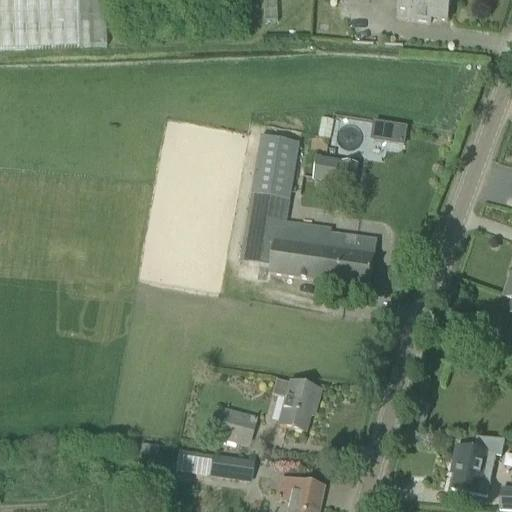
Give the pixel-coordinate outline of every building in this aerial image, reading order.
[(0,0),(0,53),(105,49),(103,0),(0,0)] [(399,0),(396,20),(410,22),(430,25),(430,21),(447,23),(450,0),(399,0)] [(321,120),(317,138),(329,141),(332,122),(321,120)] [(373,123),(370,141),(403,147),(406,128),(373,123)] [(240,263),(271,268),(269,277),(367,292),(376,243),(331,235),(331,232),(285,225),(299,147),(263,140),(254,189),(252,189),(240,263)] [(337,190),(355,193),(359,166),(316,159),(312,183),(338,187),(337,190)] [(271,398),(285,401),(277,428),(303,435),(310,411),(314,412),(319,393),(289,385),(289,386),(275,383),(271,398)] [(207,446),(233,453),(234,448),(248,452),(256,421),(214,410),(206,441),(208,442),(207,446)] [(452,492),(486,499),(495,458),(476,453),(456,449),(453,468),(457,468),(452,492)] [(174,476),(250,487),(254,464),(178,453),(174,476)] [(317,511),(322,491),(295,485),(295,484),(279,480),(274,503),(289,506),(287,511),(317,511)] [(490,509),(511,510),(511,494),(494,493),(490,509)]
